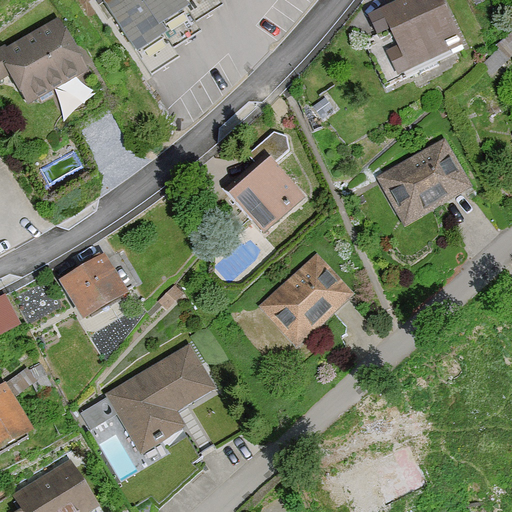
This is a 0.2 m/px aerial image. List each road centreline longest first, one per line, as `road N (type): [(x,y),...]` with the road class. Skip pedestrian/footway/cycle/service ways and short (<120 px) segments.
road 1 (residential): [(0,273),(72,234),(191,146),(271,74),(336,0)]
road 2 (residential): [(214,511),(511,243)]
